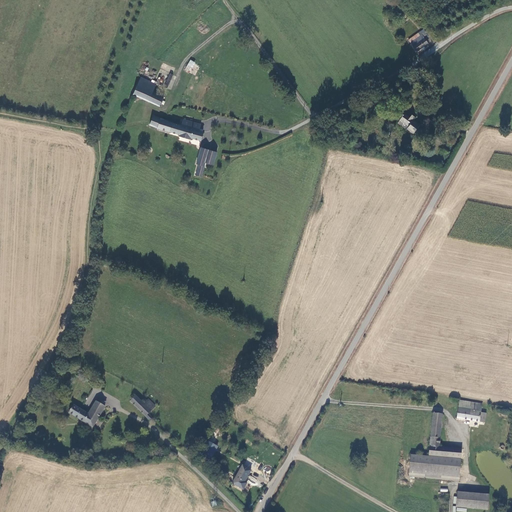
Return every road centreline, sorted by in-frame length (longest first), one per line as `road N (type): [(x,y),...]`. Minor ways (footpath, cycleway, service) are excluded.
road 1 (unclassified): [(260,511),(511,62)]
road 2 (unclassified): [(511,9),(315,116),(224,0)]
road 3 (unclassified): [(238,511),(151,427),(111,403)]
